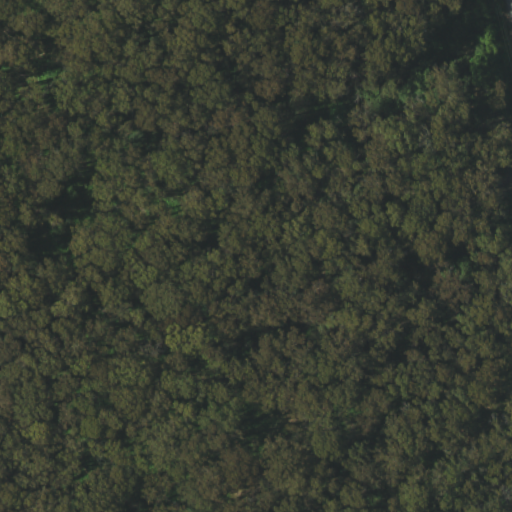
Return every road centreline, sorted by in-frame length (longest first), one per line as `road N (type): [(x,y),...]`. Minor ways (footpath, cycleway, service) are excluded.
road 1 (track): [(223,511),(284,352),(310,197),(327,184),(444,200),(489,182),(511,162),(511,62)]
road 2 (track): [(4,0),(40,70),(65,218),(124,315),(147,399),(201,462),(219,511)]
